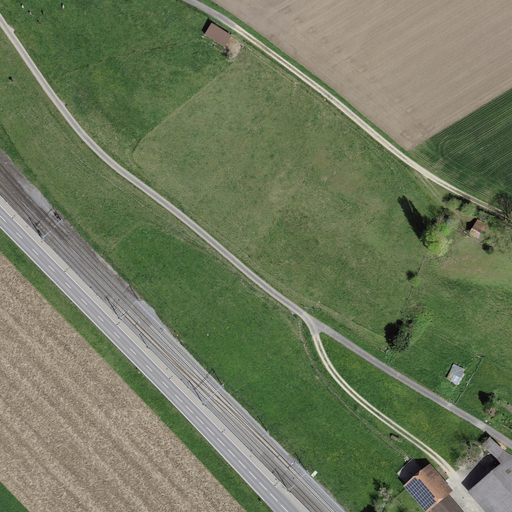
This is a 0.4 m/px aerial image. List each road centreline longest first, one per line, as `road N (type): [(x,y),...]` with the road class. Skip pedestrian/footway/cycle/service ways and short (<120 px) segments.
road 1 (track): [(511,447),(277,306),(94,158),(0,31)]
road 2 (primary): [(0,216),(287,511)]
road 3 (track): [(175,0),(233,34),(394,158),(511,222)]
road 4 (track): [(311,321),(321,368),(453,484)]
